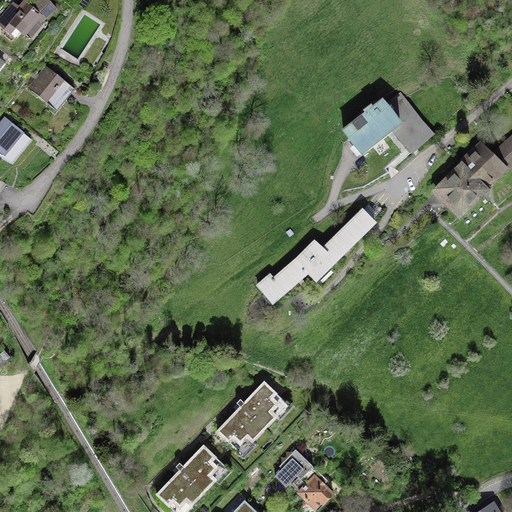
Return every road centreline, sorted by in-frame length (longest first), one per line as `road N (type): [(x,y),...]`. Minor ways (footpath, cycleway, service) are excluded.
road 1 (residential): [(17,211),(100,104),(128,26),(129,0)]
road 2 (track): [(318,216),(393,183),(511,83)]
